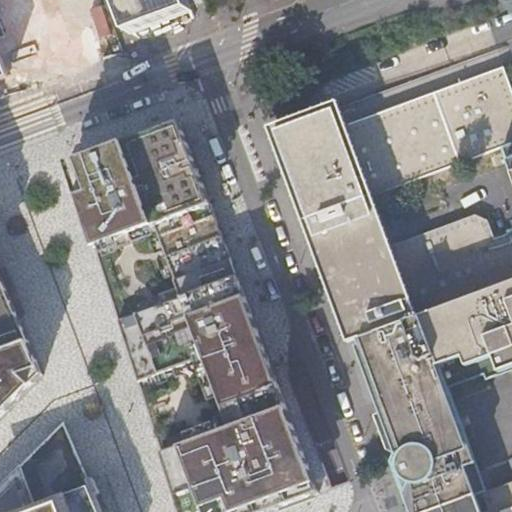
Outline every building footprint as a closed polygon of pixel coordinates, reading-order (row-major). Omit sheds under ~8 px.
[(192,8),(189,0),(118,0),(130,31),(192,8)] [(511,78),(502,52),(500,44),(276,126),(279,133),(356,340),(414,319),(420,316),(447,388),(511,364),(511,78)] [(0,80),(9,77),(0,53),(0,80)] [(181,123),(68,165),(181,511),(270,511),(319,494),(297,436),(255,322),(220,229),(217,219),(181,123)] [(0,417),(43,373),(0,270),(0,417)] [(448,392),(447,388),(420,316),(414,319),(356,340),(373,386),(380,407),(397,452),(414,499),(419,511),(431,511),(486,492),(479,473),(448,392)] [(380,407),(373,386),(386,449),(397,452),(380,407)] [(0,511),(101,511),(64,423),(0,490),(0,511)] [(511,511),(511,482),(486,492),(431,511),(511,511)]
